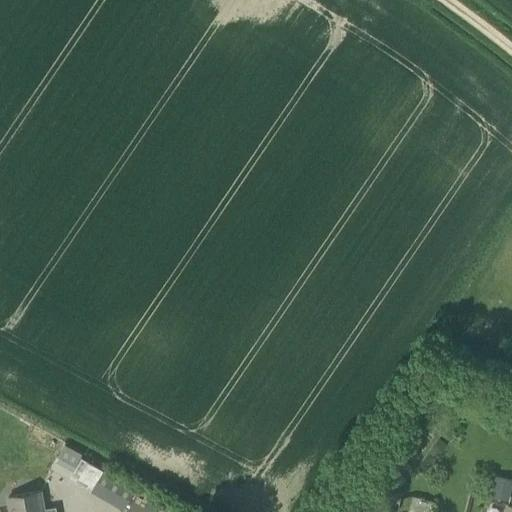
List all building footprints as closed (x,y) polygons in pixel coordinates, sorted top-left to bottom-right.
[(72,470),(81,454),(63,444),(54,460),(72,470)] [(115,490),(108,502),(123,510),(135,489),(102,470),(96,480),(115,490)] [(508,500),(511,486),(511,478),(496,474),(490,495),(508,500)] [(388,511),(389,511),(394,488),(378,484),(371,511),(388,511)] [(46,511),(42,489),(6,495),(9,511),(46,511)]
